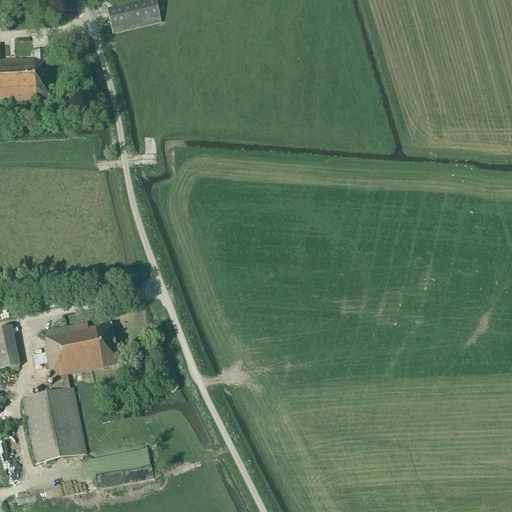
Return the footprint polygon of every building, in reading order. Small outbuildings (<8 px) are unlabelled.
[(113,35),(161,23),(155,0),(154,0),(107,11),(113,35)] [(0,103),(49,101),(46,52),(33,53),(34,62),(22,62),(22,61),(0,62),(0,60),(0,103)] [(0,328),(16,325),(14,316),(0,318),(0,328)] [(67,376),(119,366),(110,324),(100,326),(100,327),(88,330),(87,324),(44,333),(47,348),(44,348),(48,364),(45,365),(46,370),(49,370),(51,380),(54,394),(22,400),(35,464),(84,454),(71,390),(70,391),(67,376)] [(0,370),(7,369),(17,367),(19,367),(11,327),(0,329),(0,370)] [(155,475),(148,446),(128,450),(132,467),(123,468),(125,481),(155,475)]
